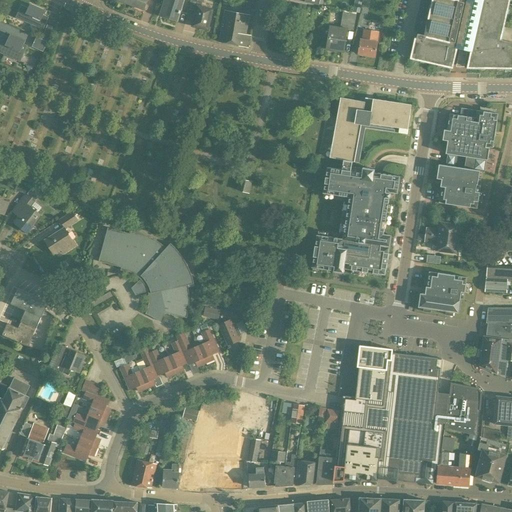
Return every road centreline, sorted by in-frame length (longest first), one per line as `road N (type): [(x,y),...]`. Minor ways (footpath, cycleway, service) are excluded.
road 1 (residential): [(131,414),(205,379),(262,387),(280,294),(397,317)]
road 2 (residential): [(511,498),(353,490),(212,498)]
road 3 (residential): [(397,317),(431,86)]
road 4 (residential): [(131,414),(68,303),(0,254)]
road 5 (tertiary): [(431,86),(255,59)]
road 6 (tertiary): [(255,59),(184,45),(89,10)]
road 7 (residential): [(511,386),(475,377),(445,334),(405,328),(397,317)]
